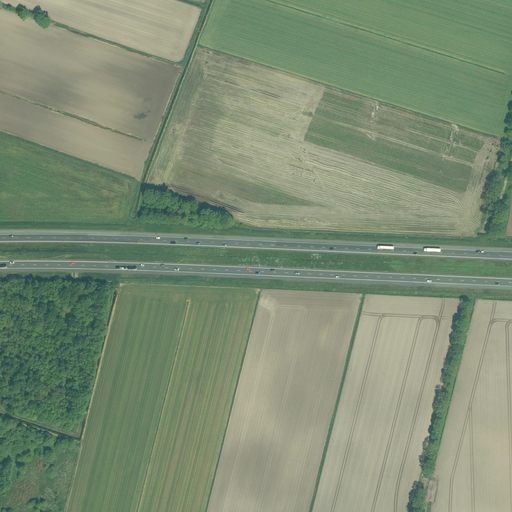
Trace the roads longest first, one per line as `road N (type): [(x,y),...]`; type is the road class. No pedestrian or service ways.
road 1 (motorway): [(511,256),(0,237)]
road 2 (motorway): [(0,265),(511,283)]
